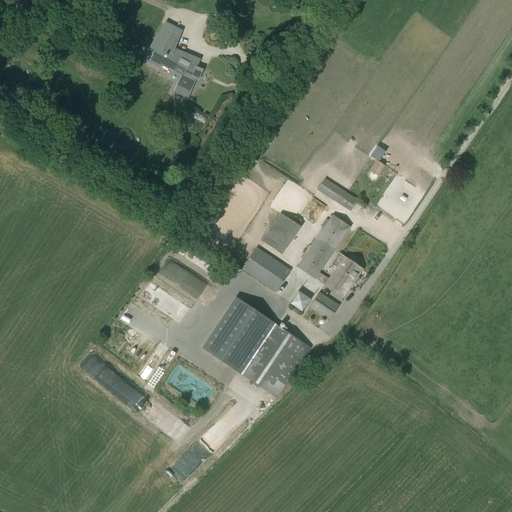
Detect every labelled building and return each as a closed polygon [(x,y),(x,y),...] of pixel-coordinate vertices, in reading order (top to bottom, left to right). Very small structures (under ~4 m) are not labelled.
[(16,0),(10,17),(22,21),(29,0),(16,0)] [(184,55),(183,56),(179,54),(179,53),(175,51),(182,33),(166,24),(151,48),(156,51),(149,61),(161,68),(163,64),(176,71),(178,67),(185,71),(176,92),(189,99),(194,85),(194,84),(196,79),(199,81),(203,71),(197,68),(200,61),(184,55)] [(378,176),(385,166),(376,160),(369,170),(378,176)] [(350,210),(356,201),(324,180),(318,189),(350,210)] [(300,228),(280,214),(262,241),(282,254),(300,228)] [(329,279),(319,272),(349,227),(332,216),(298,267),(315,278),(325,285),(343,297),(362,269),(339,254),(332,264),(337,267),(329,279)] [(275,292),(289,271),(256,249),(242,270),(275,292)] [(302,311),(310,299),(298,290),(289,303),(302,311)] [(328,320),(336,309),(338,305),(319,292),(309,307),(328,320)] [(205,350),(235,370),(268,320),(238,300),(205,350)] [(276,398),(310,348),(268,320),(235,370),(276,398)]
